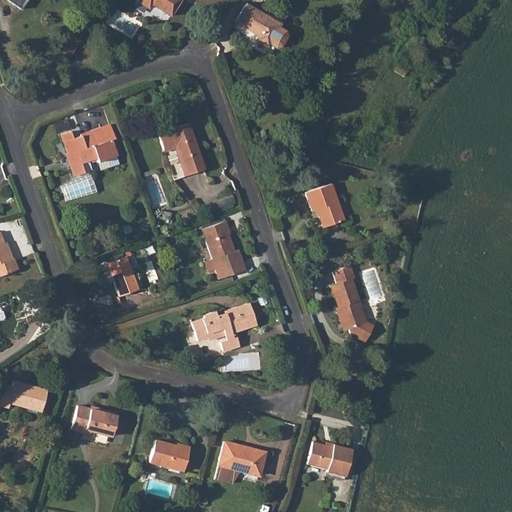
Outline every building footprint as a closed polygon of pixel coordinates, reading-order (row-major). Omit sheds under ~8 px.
[(29,0),(3,0),(3,1),(21,13),(29,0)] [(114,17),(120,2),(116,0),(112,0),(106,13),(114,17)] [(181,0),(143,0),(140,6),(152,12),(155,8),(173,19),(184,1),(181,0)] [(266,52),(269,49),(279,55),(280,54),(284,48),(287,42),(287,38),(278,33),(279,30),(247,10),(236,29),(256,41),(254,45),(266,52)] [(83,44),(70,35),(59,52),(72,61),(83,44)] [(115,126),(85,137),(78,141),(76,134),(67,137),(81,178),(90,175),(87,166),(101,161),(103,164),(121,158),(116,142),(120,140),(115,126)] [(188,179),(208,172),(193,127),(174,133),(175,135),(162,139),(167,155),(178,151),(188,179)] [(176,152),(168,154),(174,179),(183,177),(176,152)] [(87,166),(90,175),(98,172),(94,163),(87,166)] [(322,214),(326,226),(347,218),(333,182),(309,191),(316,209),(322,206),(325,213),(322,214)] [(233,224),(211,232),(215,243),(213,244),(219,261),(218,261),(225,281),(252,271),(245,252),(241,253),(233,233),(236,232),(233,224)] [(5,233),(0,234),(0,278),(0,279),(22,270),(18,259),(14,261),(7,245),(9,244),(5,233)] [(132,259),(114,266),(125,298),(134,295),(144,292),(132,259)] [(354,270),(338,276),(342,289),(336,291),(345,316),(343,317),(350,334),(355,331),(357,337),(370,343),(378,327),(372,326),(357,284),(358,279),(354,270)] [(134,295),(125,298),(121,300),(124,308),(137,304),(134,295)] [(206,343),(215,340),(216,342),(232,337),(238,334),(263,326),(256,305),(232,314),(232,315),(224,319),(222,314),(210,318),(211,321),(199,325),(206,343)] [(240,340),(234,343),(228,345),(231,352),(247,347),(247,345),(244,339),(240,340)] [(13,402),(44,411),(51,391),(19,381),(17,387),(5,384),(0,403),(11,406),(13,402)] [(114,431),(120,409),(108,405),(108,408),(81,401),(75,423),(97,429),(98,426),(114,431)] [(180,446),(157,440),(151,461),(183,470),(190,446),(182,444),(180,446)] [(265,453),(225,441),(217,465),(217,468),(214,479),(231,483),(232,469),(258,476),(265,453)] [(332,452),(314,448),(307,470),(325,475),(325,477),(344,482),(351,455),(332,450),(332,452)]
